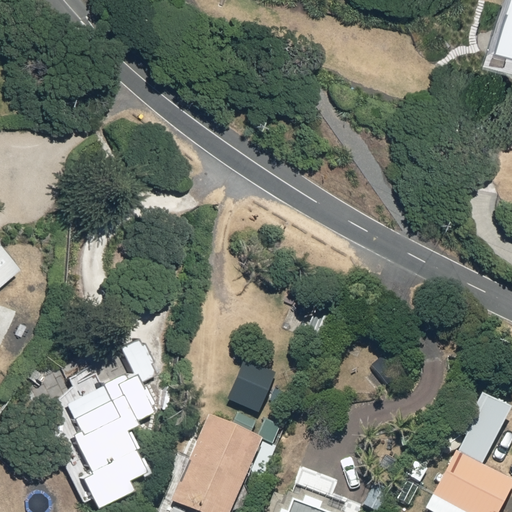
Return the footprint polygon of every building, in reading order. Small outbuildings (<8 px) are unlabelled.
[(511,0),(508,0),(496,53),(511,56),(511,0)] [(0,282),(17,269),(0,248),(0,282)] [(75,427),(68,430),(88,470),(79,474),(93,503),(129,485),(124,476),(141,467),(122,426),(134,420),(132,416),(152,406),(139,379),(155,372),(138,335),(115,346),(124,368),(99,381),(107,396),(70,414),(75,427)] [(258,413),(275,373),(245,360),(228,401),(258,413)] [(433,497),(463,511),(498,511),(511,485),(511,480),(481,465),(511,407),(485,394),(433,497)] [(190,511),(229,511),(260,440),(206,417),(170,503),(190,511)] [(282,427),(264,419),(256,437),(274,445),(282,427)] [(372,511),(378,511),(389,493),(373,484),(361,505),(372,511)] [(333,511),(287,494),(279,511),(333,511)]
